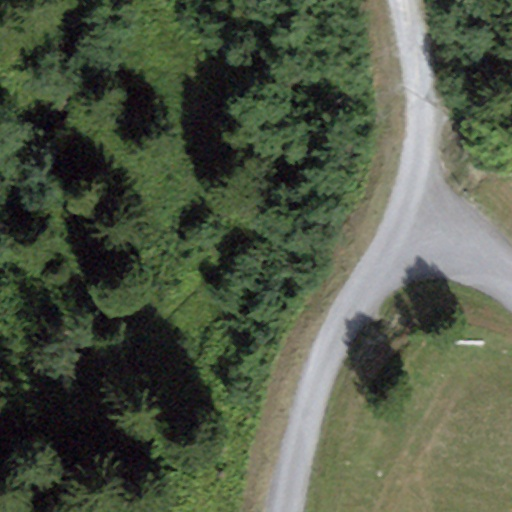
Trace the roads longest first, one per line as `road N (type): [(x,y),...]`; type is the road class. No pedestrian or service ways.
road 1 (track): [(410,217),(340,331),(290,468),(283,511)]
road 2 (track): [(410,217),(423,99),(400,0)]
